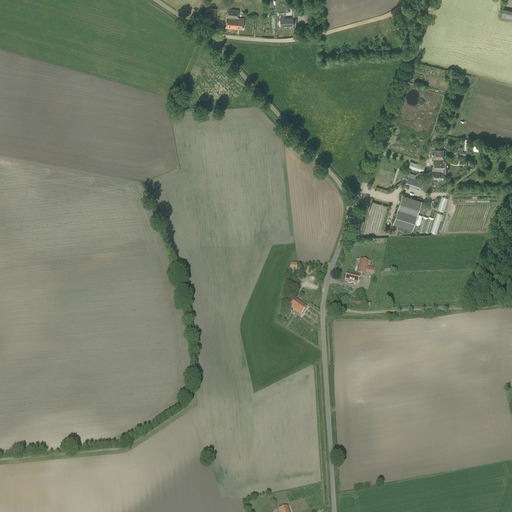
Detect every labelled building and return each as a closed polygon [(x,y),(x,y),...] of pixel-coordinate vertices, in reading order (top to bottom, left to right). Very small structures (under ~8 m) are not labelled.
[(210,8),(209,15),(203,14),(202,24),(214,25),(215,16),(216,9),(210,8)] [(227,9),(226,28),(243,30),(244,19),(237,18),(238,10),(227,9)] [(511,10),(504,9),(502,17),(511,19),(511,10)] [(293,18),(280,18),(280,26),(293,26),(293,18)] [(432,172),(443,172),(447,172),(448,160),(443,160),(444,151),(434,150),(434,155),(433,155),(432,172)] [(408,168),(423,173),(425,166),(410,162),(408,168)] [(443,172),(432,172),(432,179),(442,180),(443,172)] [(409,173),(408,176),(405,184),(420,188),(423,181),(415,178),(416,175),(409,173)] [(463,189),(463,200),(486,201),(486,190),(463,189)] [(415,225),(422,201),(402,195),(395,220),(415,225)] [(437,234),(442,214),(436,213),(431,232),(437,234)] [(374,268),(368,267),(368,266),(370,266),(371,262),(361,259),(357,273),(365,275),(366,273),(373,275),(374,268)] [(357,284),(360,275),(347,272),(345,281),(348,282),(347,283),(350,283),(351,282),(357,284)] [(301,315),(307,307),(295,298),(288,307),(301,315)]
